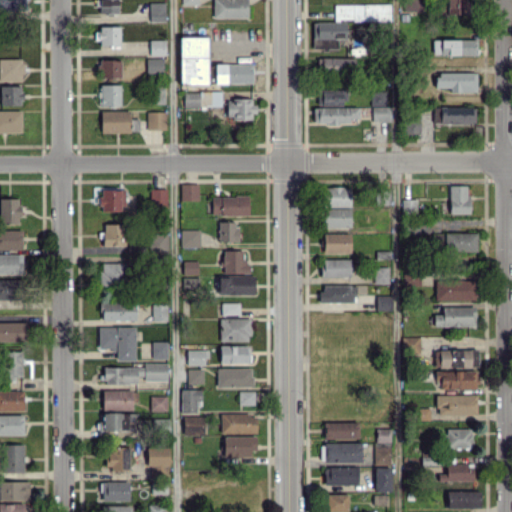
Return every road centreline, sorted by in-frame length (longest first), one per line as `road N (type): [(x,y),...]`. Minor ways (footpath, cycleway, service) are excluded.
road 1 (residential): [(60,0),(63,511)]
road 2 (residential): [(511,160),(0,163)]
road 3 (residential): [(286,0),(289,511)]
road 4 (residential): [(506,511),(504,0)]
